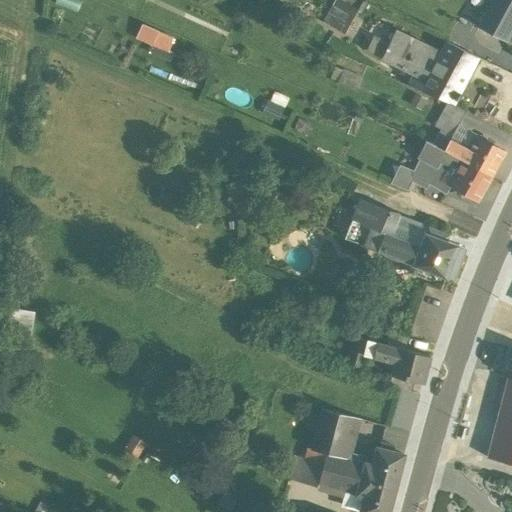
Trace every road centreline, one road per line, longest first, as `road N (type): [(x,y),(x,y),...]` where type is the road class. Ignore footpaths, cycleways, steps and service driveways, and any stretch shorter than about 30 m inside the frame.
road 1 (track): [(499,241),(0,25)]
road 2 (residential): [(511,217),(412,511)]
road 3 (track): [(0,264),(35,0)]
